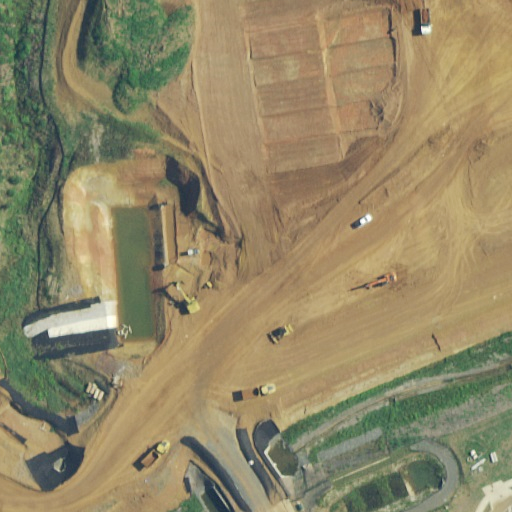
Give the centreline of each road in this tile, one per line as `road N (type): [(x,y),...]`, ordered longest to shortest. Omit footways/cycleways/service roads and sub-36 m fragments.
road 1 (residential): [(201,428),(153,356),(116,144),(234,124)]
road 2 (residential): [(415,0),(460,313)]
road 3 (residential): [(234,124),(278,386)]
road 4 (residential): [(278,386),(460,313)]
road 5 (residential): [(201,428),(74,511)]
road 6 (residential): [(212,0),(234,124)]
